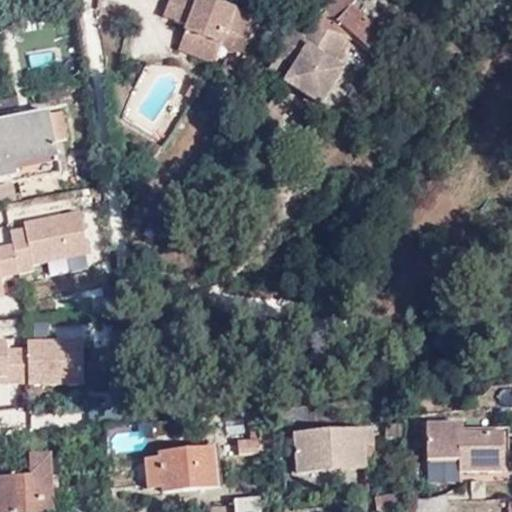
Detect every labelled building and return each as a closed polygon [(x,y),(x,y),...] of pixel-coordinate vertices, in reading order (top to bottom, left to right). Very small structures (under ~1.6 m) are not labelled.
[(220,47),(221,45),(226,34),(248,42),(257,18),(209,0),(171,0),(169,6),(179,10),(174,23),(187,28),(186,33),(220,47)] [(355,39),(370,54),(385,36),(352,8),(358,0),(331,0),(323,10),(326,13),(313,29),(355,39)] [(179,10),(169,6),(164,19),(174,23),(179,10)] [(348,48),(355,39),(313,29),(310,28),(308,30),(310,31),(348,48)] [(308,30),(304,37),(293,30),(271,66),(279,71),(288,57),(298,64),(295,68),(308,77),(300,89),(321,104),(345,71),(335,64),(345,51),(346,51),(348,48),(310,31),(308,30)] [(220,47),(186,33),(179,50),(214,64),(220,47)] [(226,34),(221,45),(243,53),(248,42),(226,34)] [(287,80),(300,89),(308,77),(295,68),(287,80)] [(64,112),(0,124),(0,180),(18,177),(16,166),(60,158),(57,143),(69,140),(64,112)] [(10,252),(0,253),(0,295),(0,292),(0,275),(88,262),(81,216),(6,227),(10,252)] [(85,390),(84,345),(25,346),(26,391),(85,390)] [(0,386),(24,386),(23,352),(5,353),(4,346),(0,346),(0,386)] [(299,474),(371,467),(369,445),(377,444),(376,431),(347,432),(347,427),(296,432),(299,474)] [(459,474),(507,473),(505,438),(456,438),(457,430),(428,430),(428,466),(459,466),(459,474)] [(262,433),(262,453),(276,453),(276,433),(262,433)] [(218,485),(215,450),(166,456),(166,452),(147,454),(151,487),(165,486),(165,491),(218,485)] [(0,511),(54,511),(52,456),(28,457),(29,474),(0,476),(0,511)] [(405,511),(407,511),(407,493),(381,497),(383,511),(405,511)] [(263,511),(262,498),(237,500),(237,511),(263,511)]
